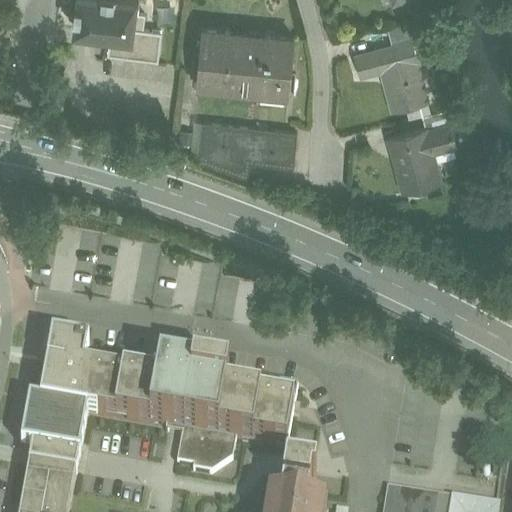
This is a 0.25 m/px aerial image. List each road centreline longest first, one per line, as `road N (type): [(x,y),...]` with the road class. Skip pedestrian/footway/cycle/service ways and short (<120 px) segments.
road 1 (secondary): [(0,142),(162,188),(275,232),(511,342)]
road 2 (residential): [(303,0),(317,99),(311,163)]
